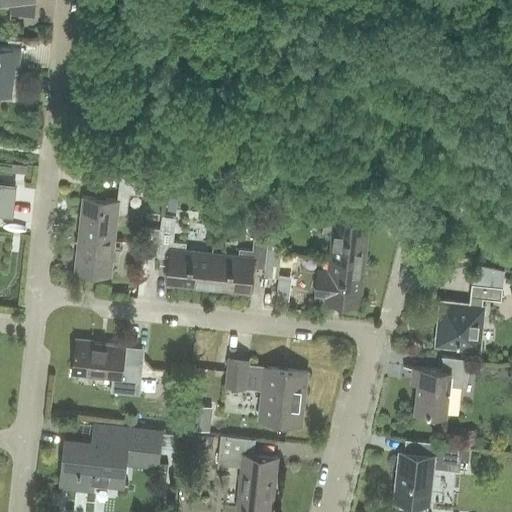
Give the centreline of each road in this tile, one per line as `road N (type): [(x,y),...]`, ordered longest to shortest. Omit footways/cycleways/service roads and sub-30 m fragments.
road 1 (residential): [(379,334),(43,302)]
road 2 (residential): [(43,302),(64,151),(71,3)]
road 3 (residential): [(337,511),(379,334)]
road 4 (residential): [(26,442),(43,302)]
road 5 (residential): [(407,212),(379,334)]
